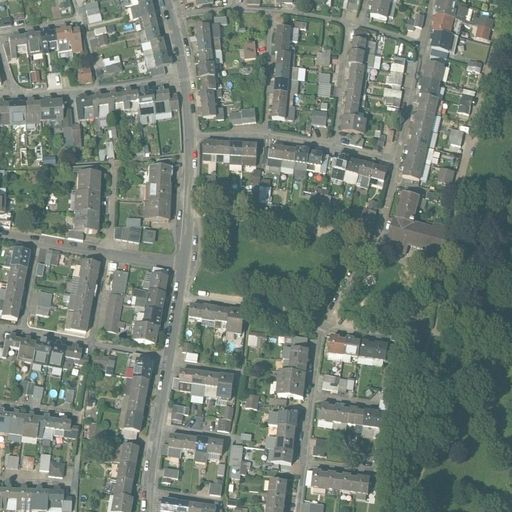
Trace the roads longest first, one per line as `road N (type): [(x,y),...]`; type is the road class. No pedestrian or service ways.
road 1 (residential): [(396,160),(377,227),(323,326)]
road 2 (residential): [(12,94),(183,75)]
road 3 (residential): [(180,298),(287,311),(323,326)]
road 4 (residential): [(183,268),(190,135)]
road 5 (residential): [(332,145),(349,22)]
road 6 (residential): [(264,135),(269,12)]
